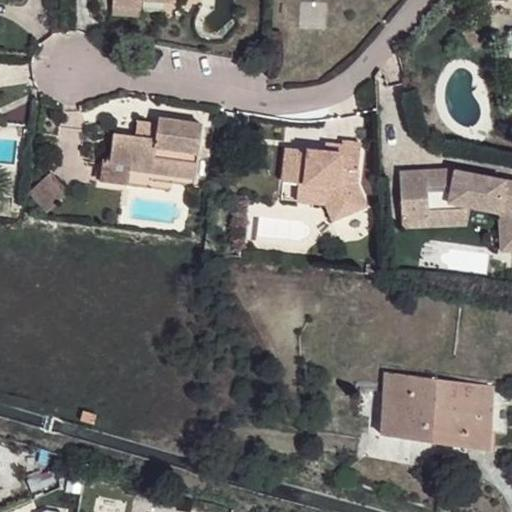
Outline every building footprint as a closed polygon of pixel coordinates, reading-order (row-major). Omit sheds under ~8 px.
[(511,0),(484,0),(484,8),(511,9),(511,0)] [(142,3),(113,2),(113,12),(142,13),(142,3)] [(196,177),(204,123),(159,117),(158,125),(156,138),(136,134),(115,131),(109,162),(105,161),(102,179),(151,187),(154,171),(196,177)] [(156,138),(158,125),(137,121),(136,134),(156,138)] [(357,184),(363,143),(343,141),(343,143),(342,152),(326,149),(287,145),(283,180),(303,182),(328,185),(326,203),(334,220),(351,212),(342,192),(357,184)] [(342,152),(343,143),(327,142),(326,149),(342,152)] [(55,166),(32,187),(50,208),(74,186),(55,166)] [(458,167),(429,168),(430,185),(454,184),(457,169),(458,167)] [(429,168),(402,170),(404,226),(470,223),(473,206),(501,211),(503,249),(511,248),(511,179),(457,169),(454,184),(449,207),(431,208),(430,185),(429,168)] [(328,185),(303,182),(301,201),(326,203),(328,185)] [(342,192),(351,212),(367,204),(357,184),(342,192)] [(365,276),(373,277),(375,266),(366,264),(365,276)] [(414,375),(387,370),(385,389),(383,412),(381,435),(408,439),(414,375)] [(463,446),(468,381),(421,374),(414,375),(408,439),(463,446)] [(463,446),(488,450),(492,389),(491,384),(468,381),(463,446)] [(48,468),(25,478),(30,490),(53,479),(48,468)]
